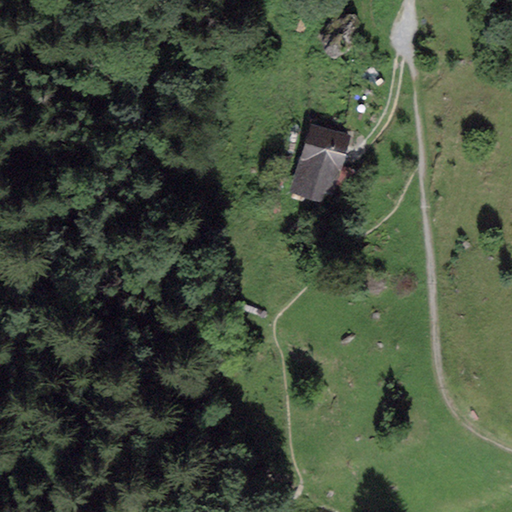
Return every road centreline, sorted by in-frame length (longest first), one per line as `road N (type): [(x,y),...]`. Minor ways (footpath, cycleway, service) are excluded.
road 1 (track): [(418,159),(445,397),(476,433),(511,449)]
road 2 (track): [(406,24),(418,159)]
